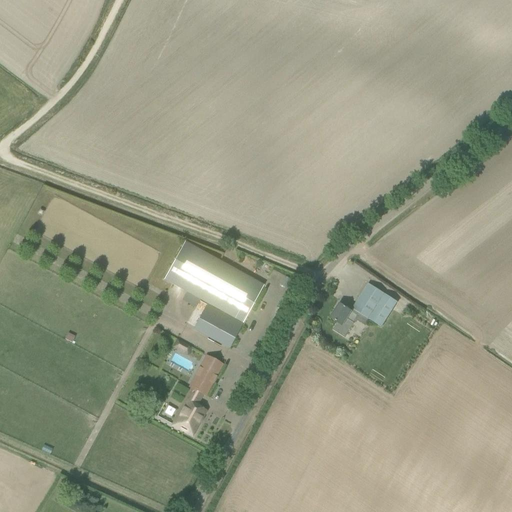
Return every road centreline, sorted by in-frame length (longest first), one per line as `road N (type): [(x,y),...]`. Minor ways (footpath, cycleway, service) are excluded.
road 1 (unclassified): [(194,511),(319,271),(511,122)]
road 2 (track): [(0,154),(319,271)]
road 3 (track): [(120,0),(63,92),(0,147)]
